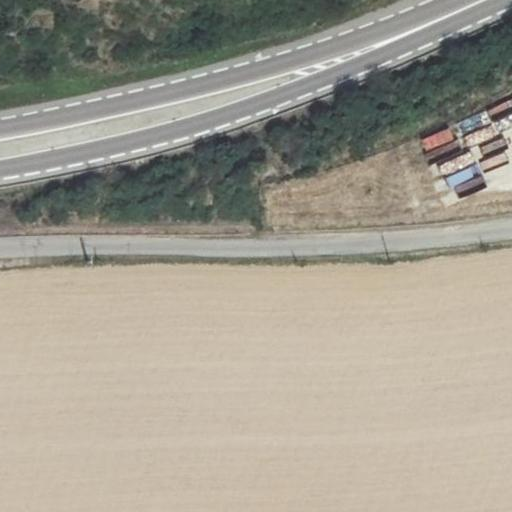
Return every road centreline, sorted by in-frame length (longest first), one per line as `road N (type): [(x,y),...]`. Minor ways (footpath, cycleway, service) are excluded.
road 1 (unclassified): [(0,247),(310,246),(511,229)]
road 2 (tertiary): [(0,169),(154,136),(293,91),(392,41)]
road 3 (tertiary): [(392,41),(0,128)]
